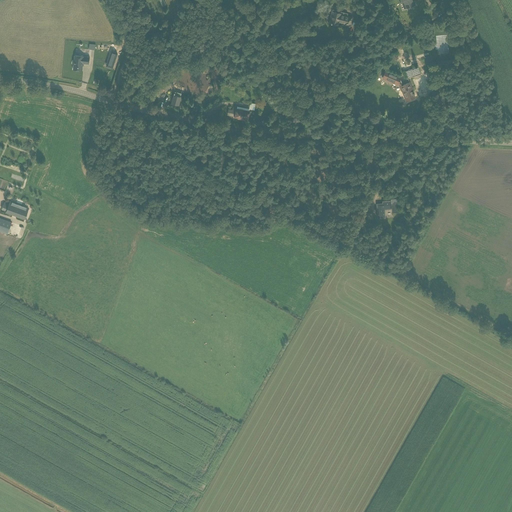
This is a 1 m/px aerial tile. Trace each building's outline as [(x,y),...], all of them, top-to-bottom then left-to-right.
[(374,5),(369,9),(373,16),(379,12),(374,5)] [(341,14),(332,11),(329,23),(332,23),(332,24),(336,25),(336,24),(338,25),(339,22),(344,23),(344,25),(350,27),(353,17),(346,15),(346,16),(341,14)] [(353,44),(356,51),(367,45),(364,38),(353,44)] [(111,52),(106,66),(113,69),(118,54),(111,52)] [(83,63),(89,64),(90,57),(84,57),(84,56),(74,55),(73,69),(82,70),(83,63)] [(269,76),(274,70),(270,66),(264,71),(269,76)] [(420,74),(418,67),(408,70),(410,77),(420,74)] [(400,87),(401,91),(402,90),(406,101),(415,97),(414,94),(410,83),(403,85),(400,79),(401,77),(386,70),(383,78),(398,85),(398,84),(399,85),(400,86),(400,87)] [(173,98),(172,103),(178,105),(180,100),(181,93),(175,92),(173,98)] [(248,119),(249,111),(237,109),(238,107),(234,107),(233,110),(229,109),(228,114),(235,116),(235,117),(248,119)] [(399,211),(398,197),(391,198),(391,201),(383,202),(383,203),(377,204),(379,218),(384,217),(384,209),(392,208),(392,212),(397,211),(399,211)] [(1,210),(6,211),(6,212),(25,218),(29,208),(9,201),(8,204),(4,202),(1,210)] [(0,231),(1,231),(0,234),(0,235),(3,237),(5,233),(7,234),(12,222),(0,217),(0,231)]
